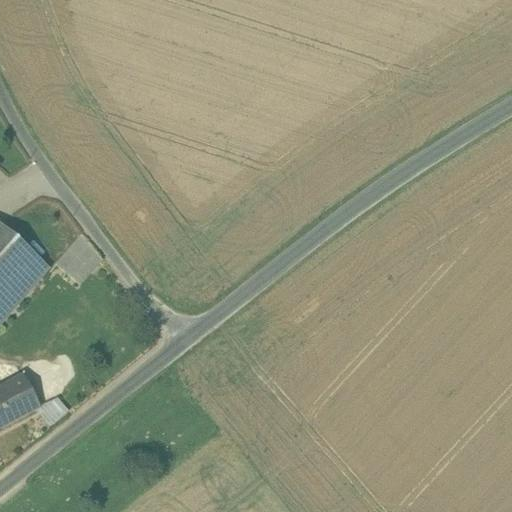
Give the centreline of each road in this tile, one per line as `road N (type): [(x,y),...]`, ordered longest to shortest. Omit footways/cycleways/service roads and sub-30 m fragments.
road 1 (unclassified): [(511,109),(423,160),(0,484)]
road 2 (track): [(187,334),(35,157),(0,87)]
